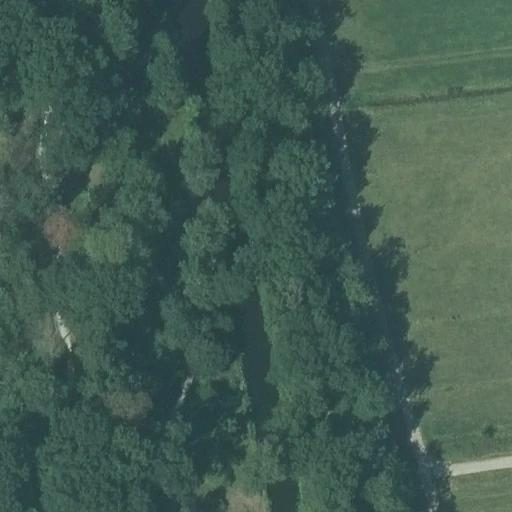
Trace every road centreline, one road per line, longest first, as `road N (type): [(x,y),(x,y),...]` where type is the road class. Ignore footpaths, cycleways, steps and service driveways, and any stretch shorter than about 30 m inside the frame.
road 1 (track): [(428,473),(364,255),(310,0)]
road 2 (track): [(511,49),(419,46),(332,0)]
